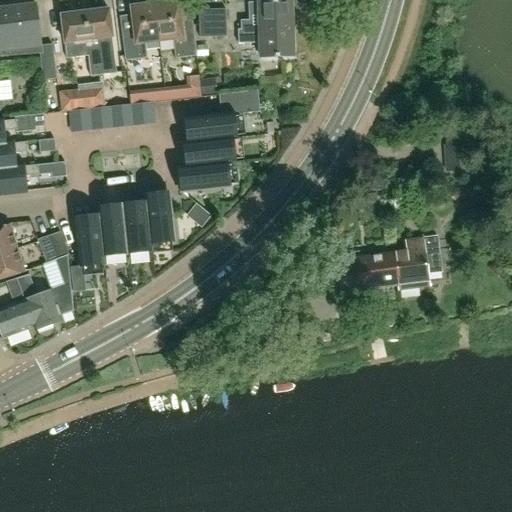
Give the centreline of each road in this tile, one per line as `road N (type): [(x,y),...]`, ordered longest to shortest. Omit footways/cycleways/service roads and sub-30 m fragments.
road 1 (secondary): [(0,395),(129,332),(262,234),(332,142),(388,0)]
road 2 (residential): [(83,197),(164,184),(160,138),(77,149)]
